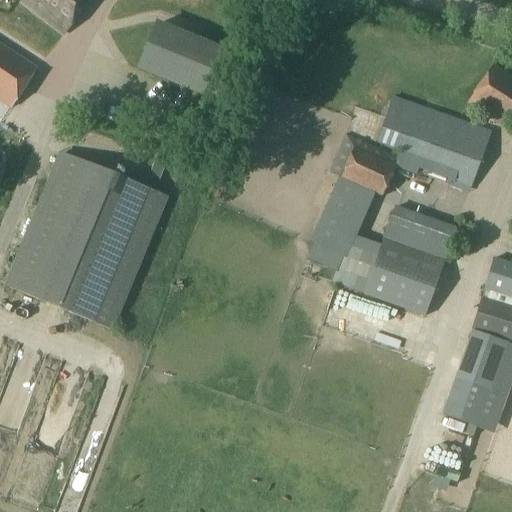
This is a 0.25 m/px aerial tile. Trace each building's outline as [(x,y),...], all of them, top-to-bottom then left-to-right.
[(63,33),(89,0),(18,0),(19,0),(63,33)] [(153,20),(134,66),(190,89),(209,43),(153,20)] [(0,47),(0,102),(10,109),(36,70),(0,47)] [(503,117),(511,104),(511,89),(493,76),(478,98),(503,117)] [(470,182),(485,143),(390,109),(377,147),(470,182)] [(332,172),(341,176),(374,191),(380,194),(395,160),(347,139),(332,172)] [(164,202),(57,157),(5,289),(112,334),(164,202)] [(397,171),(393,182),(416,190),(420,180),(397,171)] [(349,247),(374,191),(341,176),(315,231),(349,247)] [(452,231),(394,209),(382,243),(442,263),(452,231)] [(440,277),(379,255),(365,293),(425,317),(440,277)] [(511,310),(511,265),(495,260),(482,300),(511,310)] [(500,356),(511,322),(511,310),(482,300),(467,345),(500,356)] [(425,454),(420,462),(438,473),(443,465),(425,454)] [(20,489),(38,494),(45,468),(27,463),(20,489)]
